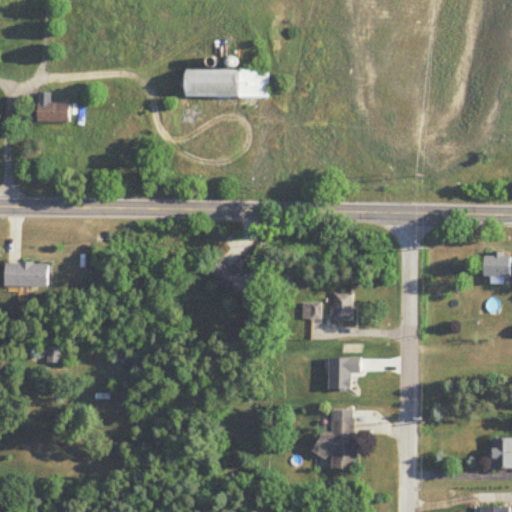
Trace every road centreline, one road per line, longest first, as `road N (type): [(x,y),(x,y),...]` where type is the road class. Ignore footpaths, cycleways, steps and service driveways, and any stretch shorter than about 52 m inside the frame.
road 1 (tertiary): [(0,207),(511,216)]
road 2 (residential): [(405,511),(410,215)]
